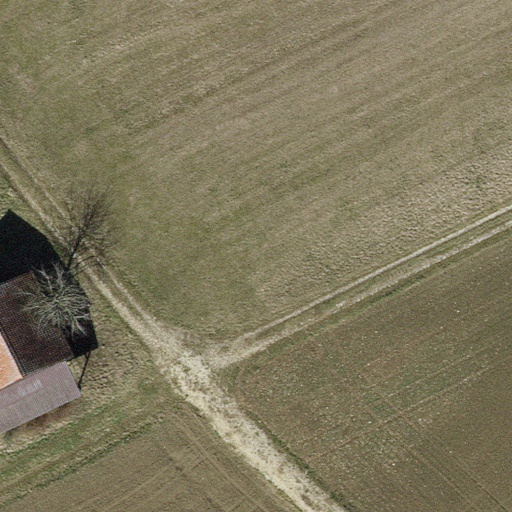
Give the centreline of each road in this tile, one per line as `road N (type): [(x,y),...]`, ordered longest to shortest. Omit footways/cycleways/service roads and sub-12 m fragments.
road 1 (track): [(329,511),(192,373),(0,131)]
road 2 (track): [(511,216),(192,373)]
